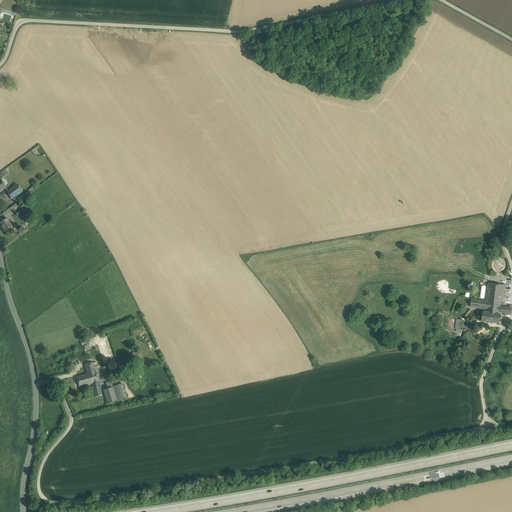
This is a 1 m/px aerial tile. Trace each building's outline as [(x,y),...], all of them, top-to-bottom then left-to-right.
[(16,186),(7,193),(12,199),(20,192),(16,186)] [(15,205),(8,211),(10,213),(11,215),(16,212),(15,210),(17,208),(15,205)] [(6,219),(0,223),(0,224),(5,231),(12,226),(6,219)] [(487,310),(486,312),(499,315),(499,313),(511,314),(511,308),(500,306),(501,300),(503,285),(490,284),(488,301),(472,299),(471,307),(483,309),(487,310)] [(486,312),(483,312),(482,322),(499,324),(500,315),(499,315),(486,312)] [(85,340),(81,342),(82,345),(93,340),(91,337),(85,340)] [(99,381),(93,363),(85,365),(87,374),(76,377),(79,387),(92,383),(99,381)] [(99,381),(92,383),(95,397),(102,395),(99,381)] [(123,384),(113,387),(117,401),(128,397),(124,387),(123,384)] [(108,389),(104,390),(108,403),(117,401),(113,387),(108,389)]
